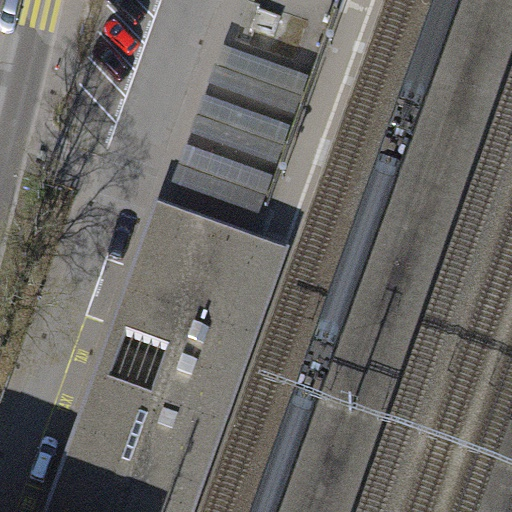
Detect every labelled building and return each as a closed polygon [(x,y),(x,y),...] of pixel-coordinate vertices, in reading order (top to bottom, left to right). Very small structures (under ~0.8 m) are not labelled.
[(511,0),(469,0),(285,511),(354,511),(511,62),(511,0)] [(223,50),(210,87),(298,119),(311,82),(223,50)] [(294,131),(205,100),(192,137),(281,169),(294,131)] [(276,182),(187,150),(173,190),(262,222),(276,182)] [(159,211),(51,511),(80,511),(100,459),(94,457),(88,455),(91,447),(167,234),(250,264),(161,511),(194,511),(286,256),(159,211)] [(161,511),(250,264),(167,234),(91,447),(88,455),(94,457),(100,459),(80,511),(161,511)] [(511,511),(511,431),(483,511),(511,511)]
